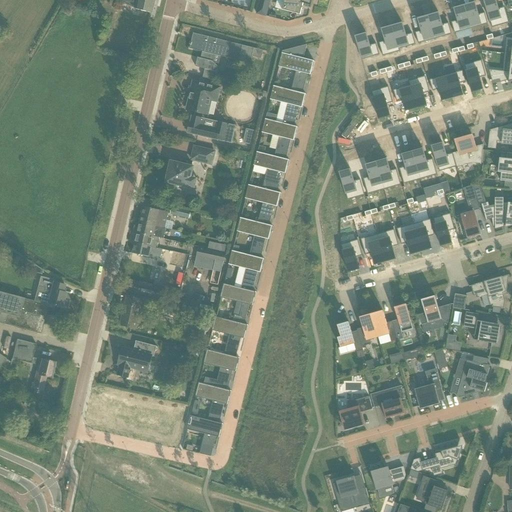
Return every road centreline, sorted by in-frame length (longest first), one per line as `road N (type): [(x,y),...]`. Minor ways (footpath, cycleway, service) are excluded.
road 1 (residential): [(332,21),(219,466),(209,465),(70,432),(173,3)]
road 2 (residential): [(511,238),(337,288)]
road 3 (residential): [(507,397),(340,443)]
road 4 (residential): [(173,3),(288,32),(332,21)]
road 5 (residential): [(511,95),(354,139)]
road 6 (residential): [(507,397),(466,511)]
